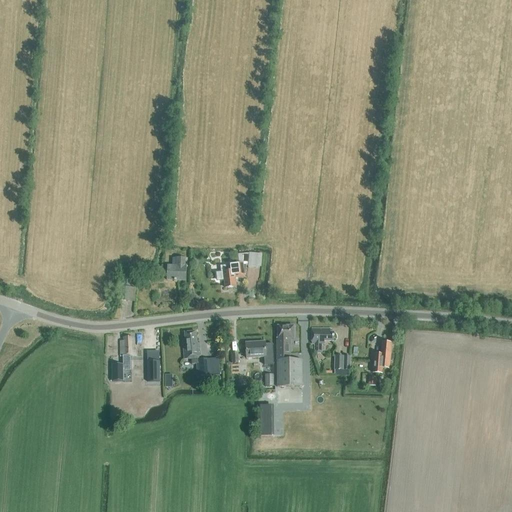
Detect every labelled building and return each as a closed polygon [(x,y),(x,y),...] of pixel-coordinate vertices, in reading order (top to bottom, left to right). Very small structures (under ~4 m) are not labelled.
[(220,265),(220,266),(221,273),(216,274),(217,281),(225,280),(225,290),(236,288),(234,278),(238,277),(238,280),(245,279),(244,277),(245,276),(246,267),(260,267),(262,256),(249,254),(238,256),(238,264),(226,266),(225,265),(220,265)] [(185,282),(186,268),(184,268),(185,260),(177,260),(176,268),(168,268),(167,281),(185,282)] [(122,274),(122,284),(131,285),(131,275),(122,274)] [(121,300),(128,301),(129,287),(122,286),(121,300)] [(277,390),(305,390),(304,360),(290,361),(290,338),(293,338),(293,327),(278,327),(278,339),(277,339),(277,390)] [(311,345),(315,345),(314,354),(322,354),(323,343),(333,343),(333,333),(330,333),(330,330),(311,330),(311,345)] [(191,366),(196,365),(197,377),(210,375),(209,359),(198,360),(198,359),(200,359),(199,344),(197,344),(195,332),(184,334),(185,342),(182,343),(184,360),(191,359),(191,366)] [(126,356),(135,356),(135,345),(132,345),(132,338),(123,338),(123,342),(121,342),(121,362),(126,362),(126,356)] [(265,357),(270,357),(270,350),(265,350),(265,344),(245,344),(246,359),(265,359),(265,357)] [(392,360),(393,357),(392,356),(390,355),(391,344),(382,344),(381,360),(374,359),(372,374),(380,374),(380,368),(389,369),(390,362),(391,362),(392,360)] [(350,371),(351,356),(335,356),(334,370),(350,371)] [(159,362),(147,362),(148,382),(160,382),(159,362)] [(122,382),(121,365),(113,365),(113,382),(122,382)] [(274,387),(273,375),(265,375),(265,387),(274,387)] [(376,386),(377,377),(369,377),(368,386),(376,386)] [(271,406),(261,406),(261,436),(271,436),(271,406)]
